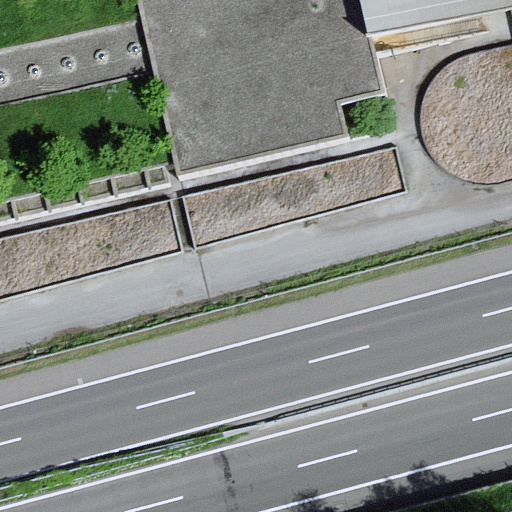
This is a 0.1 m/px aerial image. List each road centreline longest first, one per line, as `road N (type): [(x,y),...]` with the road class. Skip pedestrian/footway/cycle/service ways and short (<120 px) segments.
road 1 (motorway): [(511,306),(0,442)]
road 2 (motorway): [(129,511),(511,409)]
